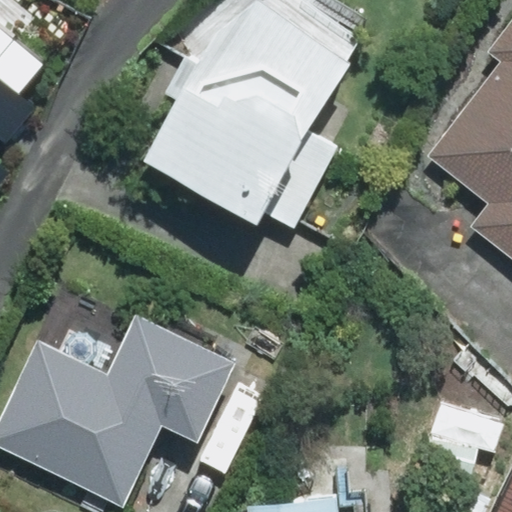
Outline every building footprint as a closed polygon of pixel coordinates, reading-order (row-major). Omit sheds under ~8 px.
[(248,0),(244,8),(200,27),(178,68),(165,61),(114,160),(244,228),(253,210),(288,229),(330,147),(298,130),(336,56),(359,12),(335,0),(248,0)] [(511,12),(483,52),(498,62),(426,161),(481,202),(461,229),(511,265),(511,12)] [(0,39),(0,130),(19,108),(13,102),(38,73),(0,39)] [(132,317),(127,327),(69,298),(44,350),(27,341),(0,396),(0,454),(114,511),(154,429),(184,443),(219,372),(223,362),(132,317)] [(495,425),(435,399),(421,431),(482,457),(495,425)] [(331,511),(329,495),(238,505),(238,511),(331,511)]
